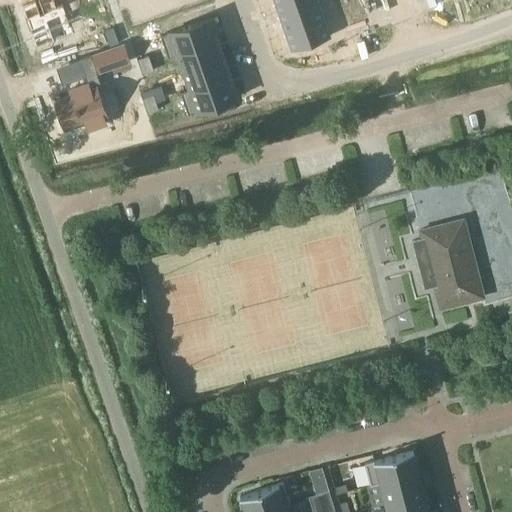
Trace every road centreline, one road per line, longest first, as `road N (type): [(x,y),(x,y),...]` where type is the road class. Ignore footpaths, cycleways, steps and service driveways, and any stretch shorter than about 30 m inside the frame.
road 1 (unclassified): [(149,511),(0,81)]
road 2 (residential): [(437,417),(226,470),(214,479),(215,511)]
road 3 (residential): [(241,0),(272,94),(420,50)]
